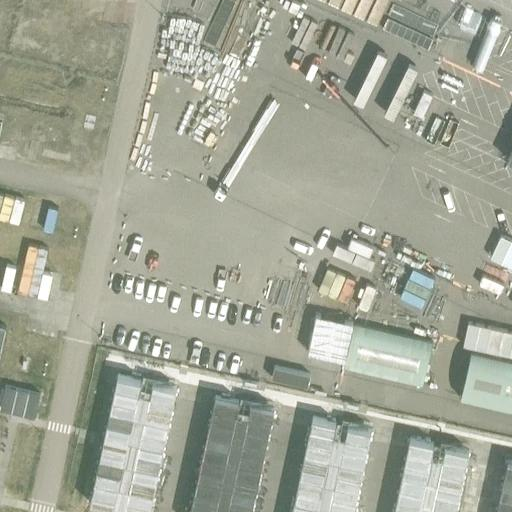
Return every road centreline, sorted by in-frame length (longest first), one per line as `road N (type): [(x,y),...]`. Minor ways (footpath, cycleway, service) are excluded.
road 1 (unknown): [(0,168),(490,305)]
road 2 (unknown): [(511,413),(84,312)]
road 3 (unknown): [(245,139),(511,243)]
road 4 (unknown): [(266,0),(511,112)]
